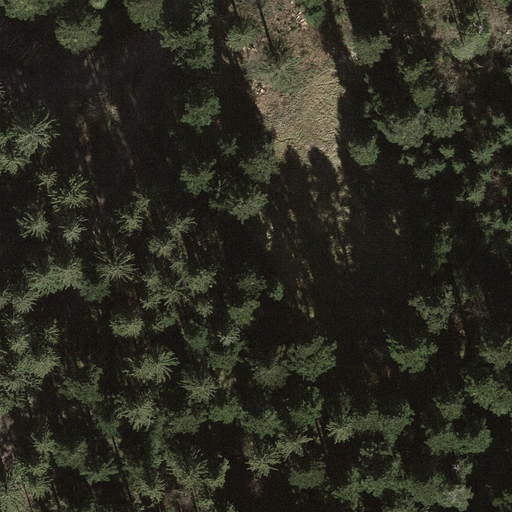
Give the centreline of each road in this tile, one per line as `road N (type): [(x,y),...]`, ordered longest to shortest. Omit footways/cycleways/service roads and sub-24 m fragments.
road 1 (track): [(98,209),(47,359),(0,444)]
road 2 (track): [(173,0),(98,209)]
road 3 (track): [(98,209),(66,134),(0,74)]
road 4 (track): [(25,89),(100,82),(150,57)]
